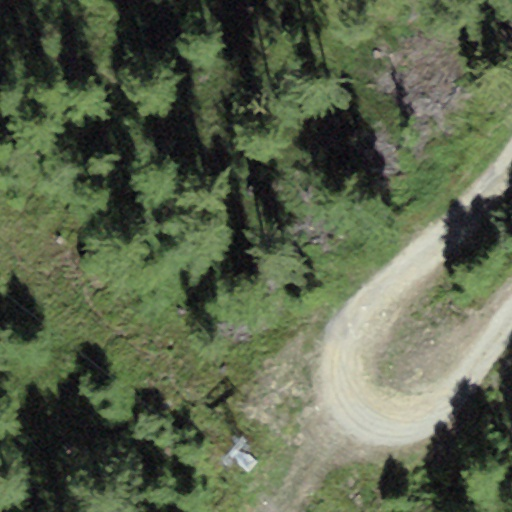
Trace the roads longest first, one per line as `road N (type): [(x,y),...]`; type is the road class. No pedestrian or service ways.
road 1 (track): [(511,322),(425,413),(380,418),(350,397),(340,356),(360,310),(511,156)]
road 2 (track): [(350,397),(287,511)]
